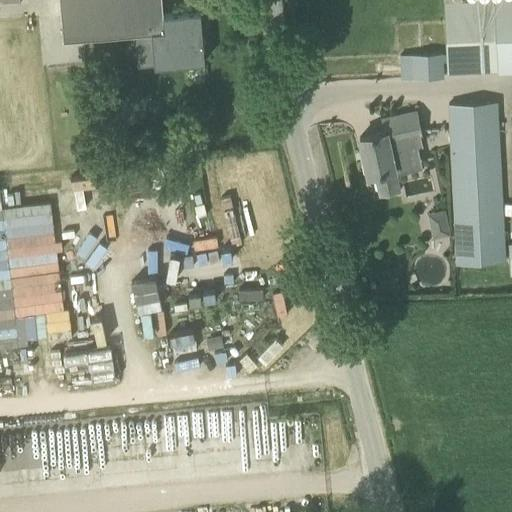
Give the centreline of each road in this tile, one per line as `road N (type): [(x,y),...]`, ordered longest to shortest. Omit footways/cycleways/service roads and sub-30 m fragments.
road 1 (unclassified): [(385,511),(266,0)]
road 2 (unknown): [(288,102),(511,85)]
